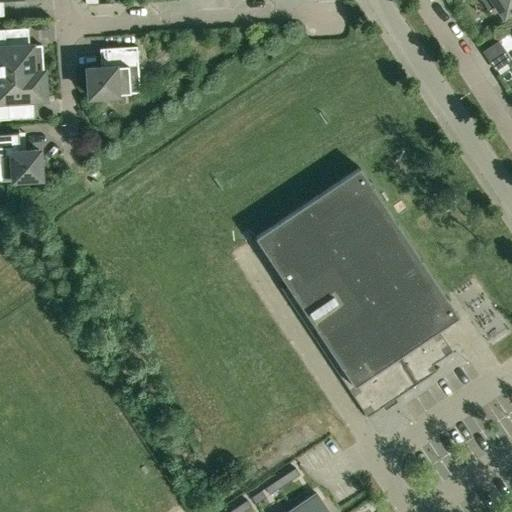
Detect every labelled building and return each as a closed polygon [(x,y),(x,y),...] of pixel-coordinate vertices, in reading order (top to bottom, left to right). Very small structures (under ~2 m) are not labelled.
[(504,17),(511,11),(511,0),(481,0),(488,10),(496,5),(504,17)] [(0,29),(0,74),(43,72),(42,45),(5,47),(4,30),(0,29)] [(511,39),(508,34),(498,41),(505,50),(511,45),(511,39)] [(107,67),(87,68),(89,96),(140,93),(137,46),(105,48),(107,67)] [(45,99),(43,72),(0,74),(0,119),(10,119),(9,102),(45,99)] [(119,95),(119,103),(130,103),(129,94),(119,95)] [(18,132),(0,133),(0,180),(41,178),(39,150),(19,151),(18,132)] [(360,169),(256,239),(289,288),(284,292),(368,418),(437,372),(433,366),(454,352),(439,331),(459,317),(360,169)] [(269,494),(300,474),(295,467),(265,488),(269,494)] [(265,497),(261,490),(251,497),(255,504),(265,497)] [(290,511),(328,511),(317,494),(290,511)] [(242,511),(251,506),(247,500),(228,511),(242,511)]
